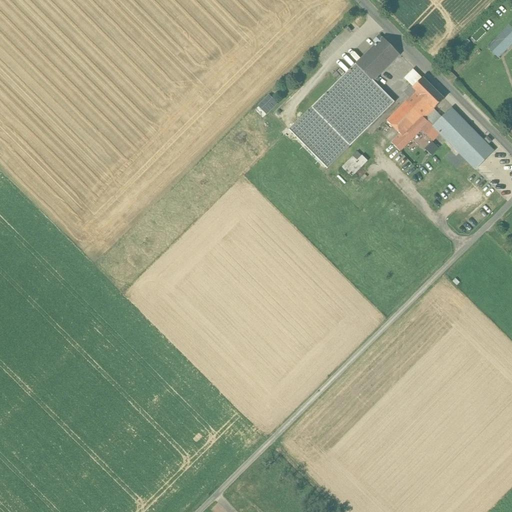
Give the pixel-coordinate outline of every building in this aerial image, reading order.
[(487,47),(498,58),(511,44),(511,27),(510,25),(487,47)] [(383,37),(356,64),(373,81),(400,55),(383,37)] [(373,81),(356,64),(289,130),(328,169),(395,102),(374,81),(373,81)] [(444,99),(423,79),(414,88),(411,86),(405,93),(410,98),(387,121),(400,134),(391,143),(400,151),(422,129),(429,122),(425,119),(434,109),(444,99)] [(443,118),(434,109),(425,119),(429,122),(434,126),(443,118)] [(493,152),(452,109),(443,118),(434,126),(440,133),(475,169),(493,152)] [(429,122),(422,129),(433,140),(440,133),(434,126),(429,122)] [(422,131),(419,135),(414,140),(431,156),(440,147),(422,131)] [(351,177),(366,162),(356,153),(342,168),(351,177)]
